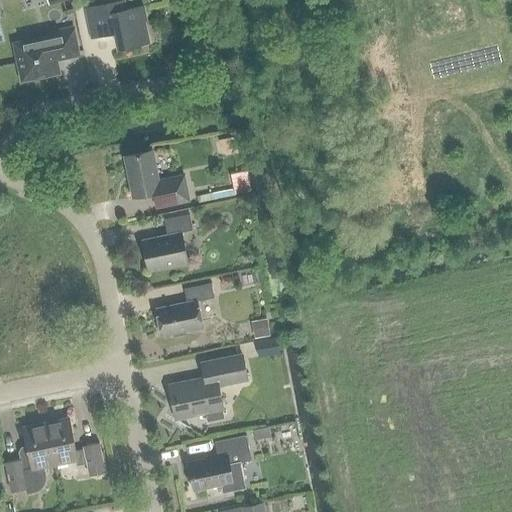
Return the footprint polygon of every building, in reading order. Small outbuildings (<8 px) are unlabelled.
[(115,34),(118,50),(148,44),(143,22),(146,21),(143,7),(126,11),(123,1),(86,9),(92,39),(115,34)] [(15,45),(23,80),(58,73),(55,59),(61,58),(77,55),(72,29),(49,34),(50,38),(15,45)] [(158,181),(154,161),(152,151),(124,157),(133,198),(153,194),(156,208),(189,201),(184,176),(158,181)] [(233,172),(235,192),(250,191),(248,170),(233,172)] [(189,215),(164,220),(167,236),(142,241),(148,272),(188,264),(181,233),(193,231),(189,215)] [(185,335),(186,331),(202,328),(197,302),(214,298),(211,284),(184,289),(187,303),(156,309),(162,336),(172,334),(174,337),(185,335)] [(270,336),(266,318),(250,322),(254,339),(270,336)] [(255,342),(258,358),(280,353),(277,337),(255,342)] [(207,422),(223,419),(222,412),(224,411),(219,387),(248,381),(242,355),(201,364),(204,379),(172,386),(179,419),(205,413),(207,422)] [(89,476),(105,473),(99,444),(83,447),(84,450),(75,451),(68,419),(46,424),(55,465),(76,461),(77,466),(87,464),(89,476)] [(44,468),(55,465),(46,424),(23,428),(29,454),(22,455),(20,458),(20,460),(5,463),(12,493),(27,490),(28,494),(32,493),(36,492),(39,490),(42,488),(44,484),(45,481),(46,477),(45,473),(44,468)] [(269,427),(254,430),(256,440),(271,437),(269,427)] [(188,463),(194,491),(220,485),(222,494),(246,489),(241,463),(251,461),(246,436),(215,442),(218,457),(188,463)] [(265,511),(264,503),(243,508),(243,511),(265,511)]
